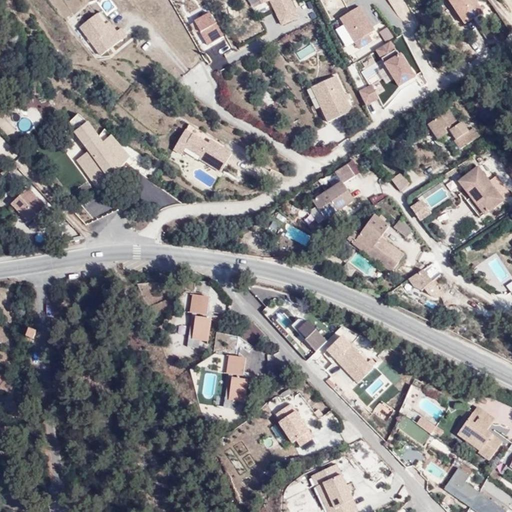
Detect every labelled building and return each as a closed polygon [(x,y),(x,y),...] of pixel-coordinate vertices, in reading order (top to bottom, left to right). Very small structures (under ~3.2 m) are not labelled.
[(259,0),(262,6),(270,2),(283,26),(300,18),(290,0),(259,0)] [(477,0),(449,0),(464,23),(484,11),(477,0)] [(360,3),(338,15),(343,24),(335,28),(353,59),(382,43),(360,3)] [(207,44),(224,36),(210,9),(193,18),(207,44)] [(99,21),(107,32),(111,29),(103,18),(99,21)] [(82,34),(103,62),(129,42),(123,34),(118,38),(111,29),(107,32),(99,21),(82,34)] [(385,41),(393,36),(386,26),(378,31),(385,41)] [(396,38),(378,46),(396,86),(414,78),(396,38)] [(348,95),(338,76),(321,85),(331,104),(324,107),(332,123),(355,111),(350,101),(348,95)] [(365,104),(380,98),(373,83),(359,89),(365,104)] [(331,104),(321,85),(315,88),(324,107),(331,104)] [(79,110),(69,119),(75,125),(85,116),(79,110)] [(474,128),(463,114),(444,130),(456,143),(463,138),(460,134),(465,131),(474,142),(472,144),(479,152),(495,138),(488,130),(485,134),(478,125),(474,128)] [(73,136),(81,146),(93,160),(116,188),(127,178),(136,165),(109,143),(105,146),(91,131),(83,125),(73,136)] [(191,136),(218,152),(220,148),(221,148),(222,145),(195,129),(191,136)] [(192,152),(207,161),(205,164),(227,177),(238,158),(221,148),(220,148),(218,152),(191,136),(184,148),(191,153),(192,152)] [(93,160),(81,146),(75,151),(87,164),(93,160)] [(180,155),(188,159),(191,153),(184,148),(180,155)] [(340,180),(311,196),(316,205),(310,208),(317,221),(355,200),(345,181),(360,172),(353,159),(334,170),(340,180)] [(392,177),(398,191),(410,185),(403,172),(392,177)] [(511,184),(504,174),(485,187),(495,201),(491,204),(506,224),(511,219),(511,184)] [(379,189),(371,179),(360,186),(368,197),(379,189)] [(440,193),(429,181),(420,188),(430,200),(440,193)] [(30,183),(10,202),(29,222),(49,204),(30,183)] [(419,219),(432,211),(422,197),(410,205),(419,219)] [(338,218),(341,223),(350,235),(378,215),(366,198),(338,218)] [(350,235),(341,223),(334,228),(342,240),(351,236),(350,235)] [(398,230),(382,254),(398,264),(394,269),(420,286),(427,274),(421,270),(425,263),(413,254),(411,258),(405,254),(413,240),(398,230)] [(398,264),(382,254),(379,258),(394,269),(398,264)] [(431,267),(425,263),(421,270),(427,274),(431,267)] [(192,341),(195,319),(190,318),(191,311),(193,297),(176,295),(174,313),(184,314),(184,317),(176,316),(172,347),(183,348),(184,340),(192,341)] [(261,310),(268,318),(282,305),(275,297),(261,310)] [(280,308),(271,317),(288,335),(297,326),(280,308)] [(293,323),(315,350),(328,340),(307,313),(293,323)] [(31,324),(26,334),(34,339),(40,328),(31,324)] [(230,402),(233,380),(228,379),(231,358),(214,356),(212,374),(223,375),(222,378),(214,377),(210,407),(221,409),(222,401),(230,402)] [(352,387),(359,394),(360,394),(362,392),(374,379),(351,357),(337,372),(349,384),(351,381),(354,384),(352,387)] [(417,396),(412,407),(417,409),(422,398),(417,396)] [(374,413),(384,420),(392,410),(382,403),(374,413)] [(302,437),(278,404),(269,411),(274,418),(267,423),(281,443),(285,440),(290,446),(302,437)] [(274,418),(269,411),(264,415),(269,422),(274,418)] [(396,427),(423,445),(431,433),(404,415),(396,427)] [(481,426),(477,432),(470,428),(460,443),(471,450),(472,449),(475,444),(487,451),(484,457),(481,460),(493,468),(505,450),(489,439),(497,427),(479,415),(475,421),(481,426)] [(432,431),(436,424),(421,416),(417,423),(432,431)] [(475,421),(470,428),(477,432),(481,426),(475,421)] [(475,444),(472,449),(484,457),(487,451),(475,444)] [(312,472),(326,511),(354,511),(358,511),(340,461),(312,472)] [(459,465),(444,488),(472,505),(467,511),(505,511),(508,508),(467,481),(472,474),(459,465)] [(497,478),(493,485),(500,489),(504,483),(497,478)]
